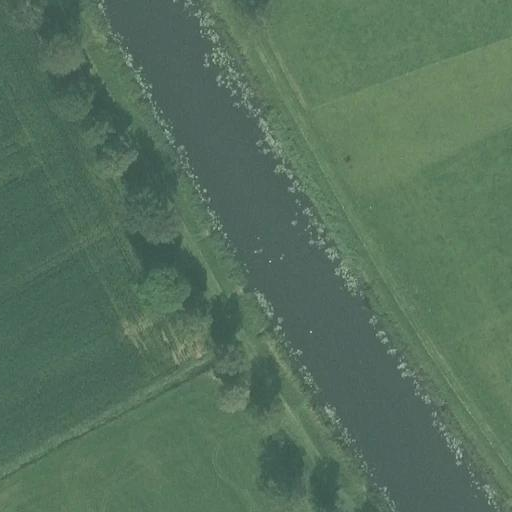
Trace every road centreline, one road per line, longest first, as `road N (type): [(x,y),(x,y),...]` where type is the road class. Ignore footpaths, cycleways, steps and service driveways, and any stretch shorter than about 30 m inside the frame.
road 1 (track): [(58,0),(261,369),(358,511)]
road 2 (track): [(228,0),(403,310),(511,467)]
